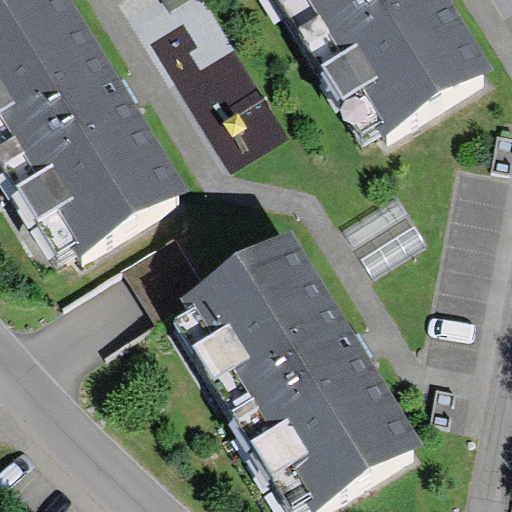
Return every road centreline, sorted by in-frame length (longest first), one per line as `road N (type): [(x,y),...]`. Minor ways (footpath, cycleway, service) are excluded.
road 1 (residential): [(141,511),(0,371)]
road 2 (residential): [(511,382),(485,511)]
